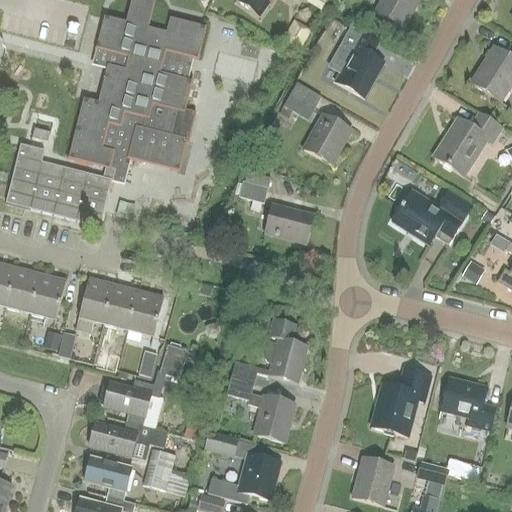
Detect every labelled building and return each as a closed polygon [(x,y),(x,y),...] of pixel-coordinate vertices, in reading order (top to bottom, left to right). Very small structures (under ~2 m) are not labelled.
[(20,148),(6,206),(99,230),(111,183),(123,186),(129,160),(177,172),(184,143),(187,144),(194,117),(183,114),(190,84),(186,83),(190,67),(186,66),(188,58),(196,60),(204,31),(170,22),(167,37),(146,31),(153,3),(140,0),(133,0),(126,26),(105,21),(93,67),(112,71),(110,79),(106,78),(105,80),(99,106),(84,103),(70,160),(105,169),(103,180),(41,165),(44,154),(20,148)] [(267,9),(257,1),(257,0),(240,0),(238,4),(259,20),(267,9)] [(328,0),(309,0),(307,3),(321,12),(328,0)] [(403,32),(420,0),(382,0),(374,15),(403,32)] [(296,22),(288,37),(304,45),(312,30),(296,22)] [(343,51),(349,39),(329,29),(323,41),(343,51)] [(364,102),(384,66),(371,59),(378,46),(357,35),(344,58),(348,61),(334,85),(364,102)] [(511,54),(508,60),(494,51),(471,88),(500,106),(511,87),(511,54)] [(297,86),(283,110),(298,118),(304,107),(314,112),(321,100),(297,86)] [(331,168),(351,133),(322,118),(303,153),(331,168)] [(492,147),(502,132),(483,119),(474,133),(459,122),(433,161),(463,181),(488,144),(492,147)] [(19,131),(17,138),(28,141),(30,133),(19,131)] [(239,200),(264,206),(270,181),(254,177),(252,187),(242,184),(239,200)] [(450,248),(473,209),(448,195),(438,211),(412,194),(392,225),(430,249),(436,239),(450,248)] [(305,248),(313,219),(272,208),(264,238),(305,248)] [(511,246),(506,253),(511,256),(511,276),(511,277),(506,274),(498,286),(511,294),(511,246)] [(0,309),(6,311),(16,271),(0,267),(0,309)] [(478,286),(484,276),(470,267),(463,277),(478,286)] [(31,318),(41,277),(16,271),(6,311),(31,318)] [(41,277),(31,318),(56,324),(66,284),(41,277)] [(103,328),(113,288),(89,281),(78,322),(103,328)] [(128,334),(138,294),(113,288),(103,328),(128,334)] [(138,294),(128,334),(153,341),(163,300),(138,294)] [(270,367),(267,379),(298,388),(308,349),(292,345),(296,328),(273,322),(268,340),(277,342),(275,347),(272,346),(267,349),(264,361),(266,365),(270,367)] [(48,334),(44,350),(56,354),(60,338),(48,334)] [(102,390),(98,405),(100,408),(104,408),(103,410),(128,416),(126,426),(143,430),(151,400),(158,402),(164,378),(180,382),(187,353),(167,348),(160,375),(158,374),(155,386),(154,389),(134,384),(134,385),(132,393),(109,388),(109,389),(106,388),(102,390)] [(231,380),(254,386),(256,376),(258,371),(235,365),(231,380)] [(425,405),(431,379),(404,372),(399,392),(382,388),(371,431),(409,441),(418,403),(425,405)] [(231,380),(226,397),(249,404),(248,408),(260,412),(253,438),(284,446),(294,408),(263,399),(263,400),(251,397),(254,386),(231,380)] [(490,435),(496,410),(484,407),(488,391),(448,382),(440,415),(468,421),(466,429),(490,435)] [(130,460),(134,446),(148,450),(148,448),(162,452),(167,436),(143,430),(126,426),(123,435),(94,428),(89,450),(130,460)] [(203,452),(234,460),(238,444),(208,435),(203,452)] [(151,472),(170,477),(175,459),(155,454),(151,472)] [(277,465),(248,457),(239,489),(213,482),(209,498),(247,508),(250,499),(269,504),(273,487),(271,487),(277,465)] [(106,500),(123,504),(125,495),(126,495),(131,473),(90,462),(84,484),(109,490),(106,500)] [(384,511),(394,470),(364,462),(354,503),(384,511)] [(417,479),(446,486),(449,473),(420,465),(417,479)] [(165,495),(170,477),(151,472),(146,490),(165,495)] [(0,484),(0,508),(6,510),(11,488),(0,484)] [(222,511),(225,504),(192,495),(187,511),(222,511)] [(439,511),(442,501),(427,497),(423,510),(413,508),(411,511),(439,511)] [(133,511),(135,507),(123,504),(106,500),(104,509),(79,503),(76,511),(133,511)]
